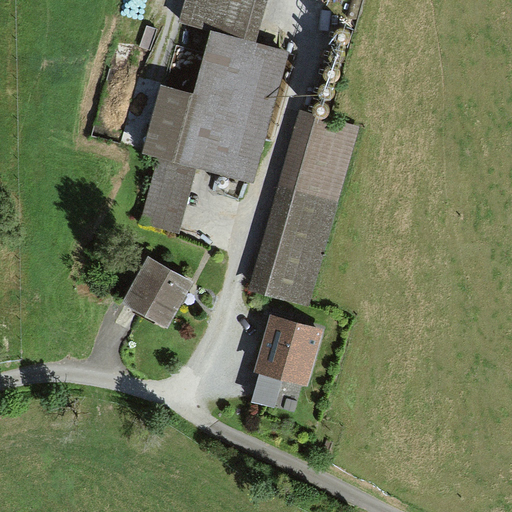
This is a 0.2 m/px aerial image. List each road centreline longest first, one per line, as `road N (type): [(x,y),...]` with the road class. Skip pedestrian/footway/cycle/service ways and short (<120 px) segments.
road 1 (track): [(188,406),(302,73),(310,0)]
road 2 (track): [(385,511),(188,406),(109,384)]
